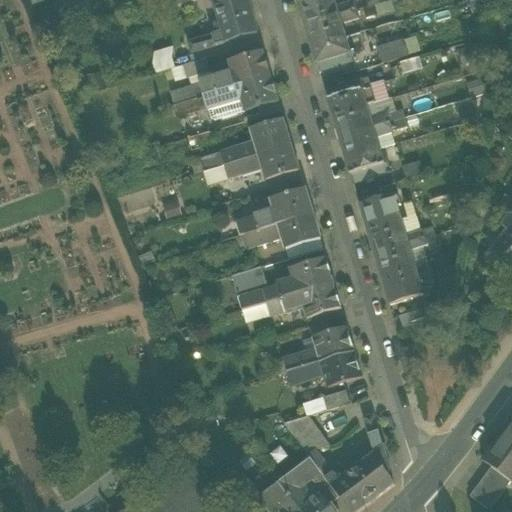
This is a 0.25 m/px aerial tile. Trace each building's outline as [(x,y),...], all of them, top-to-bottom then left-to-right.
[(258,34),(247,0),(211,0),(222,34),(225,44),(258,34)] [(333,1),(333,0),(296,0),(300,11),(333,1)] [(336,9),(333,1),(300,11),(305,27),(338,17),(336,9)] [(384,4),(374,6),(378,19),(395,14),(391,1),(384,4)] [(89,2),(68,8),(73,26),(94,19),(89,2)] [(354,4),(336,9),(338,17),(356,12),(354,4)] [(356,12),(338,17),(341,25),(359,20),(356,12)] [(345,39),(341,25),(338,17),(305,27),(312,49),(345,39)] [(191,54),(225,44),(222,34),(188,44),(191,54)] [(416,38),(402,42),(407,57),(421,53),(416,38)] [(350,54),(345,39),(312,49),(317,65),(350,55),(350,54)] [(379,49),(383,64),(407,57),(402,42),(379,49)] [(478,45),(457,51),(462,67),(483,60),(478,45)] [(155,75),(164,72),(175,69),(173,59),(173,48),(154,53),(152,65),(155,75)] [(355,52),(350,54),(350,55),(317,65),(319,74),(357,62),(355,52)] [(229,64),(232,75),(237,88),(271,78),(263,53),(229,64)] [(419,58),(399,64),(403,76),(422,70),(419,58)] [(183,67),(187,80),(211,73),(207,60),(183,67)] [(168,86),(187,80),(183,67),(175,69),(164,72),(168,86)] [(100,73),(83,78),(88,96),(105,91),(100,73)] [(187,80),(190,88),(199,85),(213,81),(211,73),(187,80)] [(203,98),(237,88),(232,75),(213,81),(199,85),(203,98)] [(271,78),(237,88),(241,102),(244,114),(278,103),(271,78)] [(368,80),(363,81),(366,91),(361,92),(366,108),(373,105),(376,104),(370,87),(368,80)] [(481,80),(466,84),(470,99),(485,95),(481,80)] [(325,93),(328,101),(361,91),(361,92),(366,91),(363,81),(325,93)] [(384,82),(370,87),(376,104),(389,101),(384,82)] [(203,98),(199,85),(190,88),(170,94),(174,107),(203,98)] [(207,112),(209,112),(241,102),(237,88),(203,98),(207,110),(207,112)] [(366,108),(361,92),(361,91),(328,101),(333,118),(366,108)] [(207,110),(203,98),(174,107),(178,119),(207,110)] [(376,104),(373,105),(377,119),(388,116),(396,113),(392,100),(389,101),(376,104)] [(244,114),(241,102),(209,112),(211,119),(216,122),(244,114)] [(366,108),(370,121),(377,119),(373,105),(366,108)] [(339,139),(372,129),(370,121),(366,108),(333,118),(339,139)] [(388,116),(390,124),(405,119),(403,112),(396,113),(388,116)] [(388,116),(377,119),(370,121),(372,129),(390,124),(388,116)] [(408,128),(405,119),(390,124),(392,132),(408,128)] [(250,132),(253,144),(257,157),(292,147),(284,122),(250,132)] [(390,124),(372,129),(375,137),(392,132),(390,124)] [(379,151),(375,137),(372,129),(339,139),(346,161),(379,151)] [(392,132),(375,137),(379,151),(397,146),(392,132)] [(202,149),(198,138),(189,141),(192,152),(202,149)] [(225,167),(257,157),(253,144),(234,150),(221,154),(225,167)] [(292,147),(257,157),(262,171),(265,182),(299,172),(292,147)] [(383,166),(379,151),(346,161),(351,177),(384,167),(383,166)] [(132,158),(137,172),(149,168),(145,154),(132,158)] [(200,160),(204,173),(209,172),(225,167),(221,154),(200,160)] [(242,177),(262,171),(257,157),(225,167),(229,181),(242,177)] [(403,168),(407,182),(423,178),(419,163),(403,168)] [(388,164),(383,166),(384,167),(351,177),(353,186),(391,174),(388,164)] [(213,186),(229,181),(225,167),(209,172),(213,186)] [(381,202),(398,197),(394,186),(377,191),(381,202)] [(271,202),(274,213),(278,226),(313,216),(305,191),(271,202)] [(432,201),(435,208),(454,203),(452,195),(432,201)] [(360,209),(363,217),(396,207),(396,208),(401,207),(398,197),(381,202),(360,209)] [(178,202),(162,207),(167,222),(183,218),(178,202)] [(396,208),(401,223),(416,219),(411,203),(401,207),(396,208)] [(401,223),(396,208),(396,207),(363,217),(368,234),(401,223)] [(274,213),(255,219),(259,232),(278,226),(274,213)] [(313,216),(278,226),(283,240),(286,251),(320,241),(313,216)] [(511,216),(511,217),(502,229),(508,233),(490,257),(511,273),(511,270),(511,216)] [(245,236),(259,232),(255,219),(236,224),(240,238),(245,236)] [(420,232),(416,219),(401,223),(405,237),(420,232)] [(374,255),(407,245),(405,237),(401,223),(368,234),(374,255)] [(263,246),(283,240),(278,226),(259,232),(245,236),(250,250),(263,246)] [(425,239),(427,247),(436,245),(434,237),(431,229),(423,232),(425,239)] [(420,232),(405,237),(407,245),(425,239),(423,232),(420,232)] [(425,239),(407,245),(410,253),(424,248),(427,247),(425,239)] [(286,251),(289,261),(323,250),(320,241),(286,251)] [(414,266),(410,253),(407,245),(374,255),(381,276),(414,266)] [(424,248),(410,253),(414,266),(414,267),(427,263),(428,262),(424,248)] [(292,270),(295,281),(299,295),(333,285),(331,279),(332,279),(326,260),(292,270)] [(427,263),(414,267),(421,291),(434,288),(427,263)] [(414,267),(414,266),(381,276),(388,301),(421,291),(414,267)] [(232,278),(238,298),(268,289),(262,269),(232,278)] [(277,286),(277,287),(282,301),(299,295),(295,281),(277,286)] [(333,285),(299,295),(304,310),(307,320),(341,310),(335,291),(333,285)] [(266,305),(282,301),(277,287),(268,289),(238,298),(243,313),(250,311),(250,310),(266,305)] [(423,297),(421,291),(388,301),(390,307),(423,297)] [(299,295),(282,301),(286,314),(286,315),(304,310),(299,295)] [(452,314),(473,329),(481,317),(454,299),(452,314)] [(270,319),(286,314),(282,301),(266,305),(270,318),(270,319)] [(250,311),(253,323),(270,318),(266,305),(250,310),(250,311)] [(426,310),(430,321),(440,318),(437,306),(426,310)] [(399,318),(403,329),(430,321),(426,310),(399,318)] [(173,313),(160,316),(166,336),(178,332),(173,313)] [(310,329),(313,339),(334,333),(331,323),(310,329)] [(313,339),(316,351),(320,364),(354,354),(347,329),(334,333),(313,339)] [(316,351),(313,339),(304,342),(307,353),(316,351)] [(287,374),(320,364),(316,351),(307,353),(283,361),(284,363),(287,374)] [(354,354),(320,364),(324,377),(328,389),(345,384),(362,379),(354,354)] [(276,366),(279,377),(287,374),(284,363),(276,366)] [(291,387),(324,377),(320,364),(287,374),(291,387)] [(184,394),(187,405),(194,403),(191,392),(184,394)] [(323,399),(327,413),(351,405),(347,392),(323,399)] [(327,413),(323,399),(304,405),(308,418),(327,413)] [(374,453),(375,456),(383,449),(374,417),(364,420),(368,433),(372,432),(373,435),(369,436),(373,449),(377,448),(378,452),(374,453)] [(285,426),(308,457),(315,451),(315,452),(330,448),(308,418),(285,426)] [(511,483),(511,423),(483,463),(491,469),(511,483)] [(339,500),(348,511),(359,511),(394,486),(386,475),(390,472),(383,449),(375,456),(338,483),(331,488),(339,500)] [(321,475),(331,488),(338,483),(327,467),(323,470),(320,466),(324,463),(315,452),(315,451),(308,457),(310,461),(321,475)] [(212,511),(225,503),(193,461),(125,511),(212,511)] [(278,485),(289,499),(300,491),(314,480),(321,475),(310,461),(282,482),(278,485)] [(272,469),(269,472),(278,485),(282,482),(272,469)] [(491,469),(484,478),(504,493),(511,483),(491,469)] [(275,487),(278,485),(269,472),(268,472),(268,473),(260,479),(265,485),(275,487)] [(323,494),(332,505),(339,500),(331,488),(321,475),(314,480),(319,487),(318,487),(323,494)] [(497,502),(504,493),(484,478),(477,488),(497,502)] [(266,511),(271,511),(278,507),(289,499),(278,485),(275,487),(258,500),(266,511)] [(491,510),(497,502),(477,488),(470,498),(488,511),(491,510)] [(299,511),(310,504),(300,491),(289,499),(298,511),(299,511)] [(320,497),(310,504),(299,511),(331,511),(328,508),(320,497)] [(271,511),(298,511),(289,499),(271,511)]
